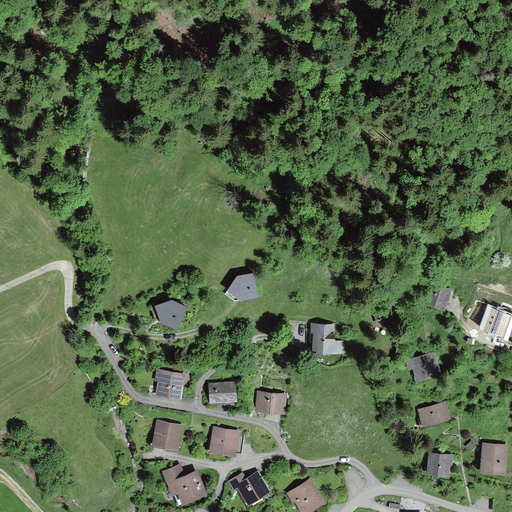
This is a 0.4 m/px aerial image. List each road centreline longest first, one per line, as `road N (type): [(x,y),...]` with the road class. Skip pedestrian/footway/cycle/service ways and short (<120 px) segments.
road 1 (residential): [(377,490),(349,460),(294,460),(266,425),(136,396),(92,330)]
road 2 (track): [(92,330),(70,314),(62,267),(5,286)]
